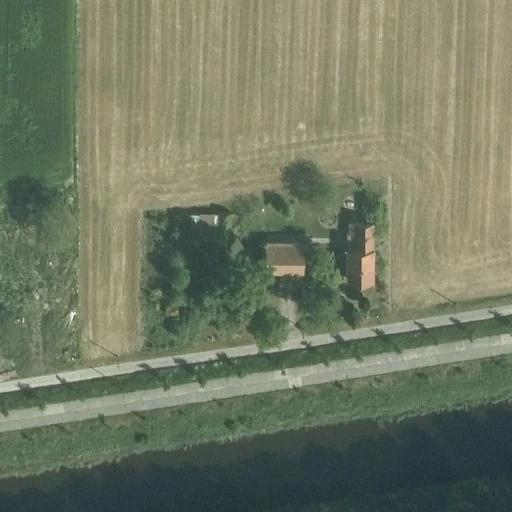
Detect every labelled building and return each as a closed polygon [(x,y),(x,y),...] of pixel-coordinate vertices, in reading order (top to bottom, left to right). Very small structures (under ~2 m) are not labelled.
[(376,213),(346,213),(346,275),(376,275),(376,213)] [(193,217),(189,245),(224,249),(228,221),(193,217)] [(0,312),(18,312),(18,264),(8,264),(8,219),(0,218),(0,312)] [(301,232),(258,232),(258,271),(301,271),(301,232)] [(41,314),(61,314),(62,282),(50,282),(51,251),(41,251),(41,314)]
